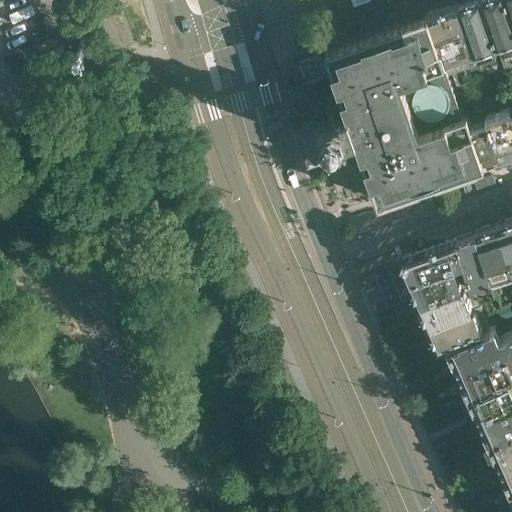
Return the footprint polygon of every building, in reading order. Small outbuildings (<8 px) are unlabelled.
[(497,45),(481,0),(467,0),(457,3),(475,53),(484,79),(494,76),(492,68),(495,67),(491,53),(499,50),(497,45)] [(511,39),(511,16),(506,0),(481,0),(497,45),(511,39)] [(475,53),(457,3),(428,13),(447,68),(468,61),(467,55),(475,53)] [(455,90),(447,68),(428,13),(425,14),(326,48),(344,97),(333,101),(332,100),(333,99),(332,97),(332,98),(331,97),(328,98),(329,102),(334,117),(317,122),(325,147),(342,141),(348,157),(347,157),(348,160),(352,159),(351,159),(352,158),(351,155),(362,151),(379,200),(478,166),(485,163),(471,125),(468,127),(455,90)] [(112,78),(109,72),(99,76),(102,83),(112,78)] [(183,128),(178,112),(174,113),(173,107),(158,111),(160,119),(166,118),(169,131),(183,128)] [(485,164),(511,153),(511,110),(511,111),(510,107),(485,116),(487,120),(471,125),(485,163),(485,164)] [(511,217),(497,223),(511,266),(511,217)] [(511,266),(497,223),(490,225),(489,222),(482,225),(483,228),(474,231),(490,275),(493,282),(511,275),(511,266)] [(490,275),(474,231),(456,237),(472,282),(490,275)] [(472,282),(456,237),(408,254),(408,253),(406,254),(406,255),(404,255),(402,262),(402,263),(403,266),(403,265),(419,301),(462,286),(472,282)] [(471,308),(462,286),(419,301),(429,324),(471,308)] [(472,308),(471,308),(429,324),(439,346),(440,345),(441,346),(440,347),(441,348),(447,345),(482,330),(472,308)] [(458,369),(511,345),(511,330),(501,335),(500,339),(501,341),(497,342),(490,326),(482,330),(447,345),(454,361),(455,361),(455,362),(459,360),(462,365),(457,367),(458,369)] [(511,360),(511,345),(458,369),(459,372),(464,370),(466,375),(462,377),(462,379),(468,393),(511,374),(505,359),(508,358),(509,360),(511,360)] [(511,376),(511,374),(468,393),(474,407),(475,407),(475,408),(480,406),(483,412),(478,414),(479,416),(511,401),(511,376)] [(511,401),(479,416),(480,419),(485,416),(487,422),(482,424),(483,425),(482,425),(489,440),(511,430),(511,401)] [(511,430),(489,440),(495,455),(496,455),(496,456),(501,454),(503,459),(498,461),(499,464),(511,458),(511,430)] [(511,458),(499,464),(500,466),(505,464),(508,470),(503,472),(503,473),(510,488),(511,487),(511,458)] [(511,511),(511,487),(510,488),(503,491),(511,511)]
